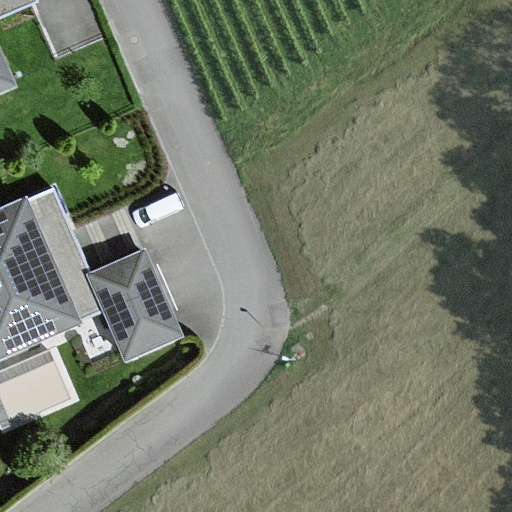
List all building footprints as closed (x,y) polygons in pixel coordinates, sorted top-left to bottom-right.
[(0,0),(0,15),(35,0),(0,0)] [(0,92),(16,86),(0,46),(0,92)] [(52,186),(0,208),(0,357),(107,310),(90,271),(52,186)] [(146,247),(90,271),(107,310),(126,357),(183,333),(146,247)] [(83,405),(57,347),(0,372),(0,413),(11,437),(83,405)]
